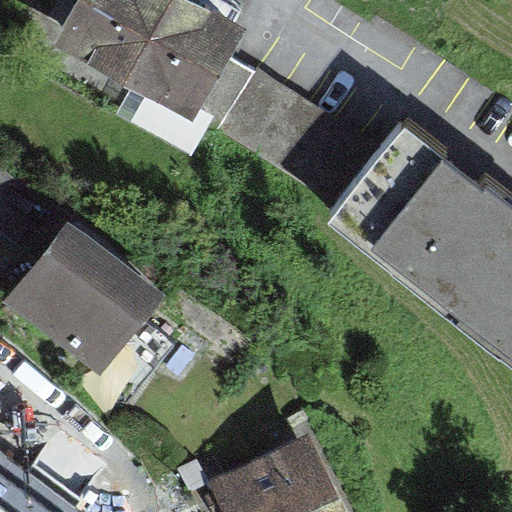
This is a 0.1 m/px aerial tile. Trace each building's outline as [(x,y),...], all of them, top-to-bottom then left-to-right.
[(258,0),(95,0),(79,30),(220,109),(210,126),(227,136),(230,130),(241,110),(223,99),(251,49),(274,8),(258,0)] [(344,208),(394,144),(251,49),(223,99),(241,110),(230,130),(344,208)] [(394,144),(344,208),(511,338),(511,180),(420,110),(394,144)] [(55,261),(28,294),(118,366),(185,283),(95,211),(55,261)] [(55,261),(0,223),(0,275),(28,294),(55,261)] [(117,488),(18,415),(0,439),(0,511),(103,511),(100,510),(117,488)] [(385,511),(340,419),(233,472),(238,482),(222,490),(232,510),(245,503),(249,511),(385,511)]
